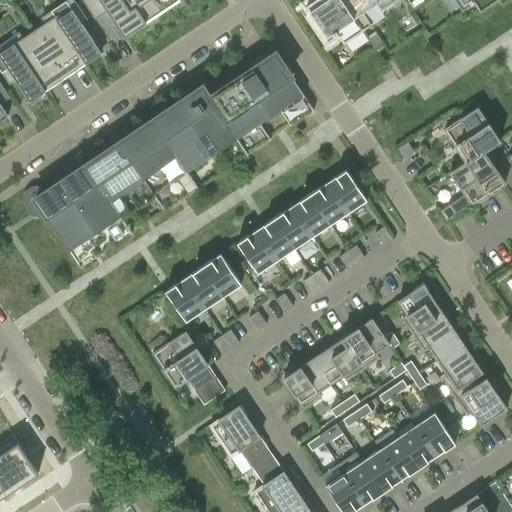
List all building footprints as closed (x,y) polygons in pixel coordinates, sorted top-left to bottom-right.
[(80,0),(94,20),(95,20),(106,12),(123,38),(124,39),(160,14),(159,14),(153,4),(149,0),(80,0)] [(149,0),(153,4),(159,14),(160,14),(181,0),(149,0)] [(315,0),(305,7),(316,24),(313,26),(322,39),(322,40),(326,37),(328,41),(336,35),(343,45),(359,34),(363,31),(371,26),(362,13),(353,19),(340,0),(315,0)] [(362,13),(375,5),(380,12),(397,0),(340,0),(353,19),(362,13)] [(453,0),(459,8),(462,6),(465,9),(473,4),(479,13),(498,0),(453,0)] [(86,20),(77,6),(75,3),(33,31),(64,78),(65,78),(101,54),(100,54),(80,24),(86,20)] [(33,31),(0,53),(0,72),(1,74),(1,73),(7,70),(29,102),(65,78),(64,78),(33,31)] [(363,31),(359,34),(370,50),(374,48),(369,40),(363,31)] [(376,35),(369,40),(374,48),(381,43),(381,42),(376,35)] [(27,199),(27,200),(27,201),(27,202),(27,203),(28,204),(32,211),(34,211),(40,208),(80,268),(131,234),(121,218),(178,180),(188,196),(196,190),(186,175),(236,142),(246,157),(270,141),(259,125),(268,118),(280,110),(291,127),(310,114),(313,112),(275,55),(253,70),(241,78),(232,84),(210,99),(202,87),(192,94),(41,195),(41,194),(40,194),(40,193),(39,193),(38,192),(37,192),(36,192),(35,192),(35,191),(34,192),(33,192),(32,192),(31,192),(30,193),(29,194),(28,195),(27,196),(27,197),(27,198),(27,199)] [(0,122),(9,116),(0,102),(0,97),(7,92),(0,81),(0,122)] [(499,142),(498,140),(477,108),(444,130),(465,162),(465,163),(483,151),(483,152),(499,142)] [(403,159),(413,152),(407,142),(397,149),(403,159)] [(483,152),(483,151),(465,163),(465,162),(449,173),(471,206),(504,184),(483,152)] [(348,213),(366,201),(345,170),(327,182),(348,213)] [(348,213),(327,182),(309,194),(330,225),(348,213)] [(330,225),(309,194),(291,207),(311,238),(330,225)] [(446,222),(455,215),(449,205),(439,212),(446,222)] [(311,238),(291,207),(272,219),(293,250),(311,238)] [(293,250),(272,219),(254,231),(275,262),(293,250)] [(383,246),(392,240),(383,227),(374,233),(383,246)] [(275,262),(254,231),(236,243),(257,274),(275,262)] [(355,264),(364,259),(355,246),(347,251),(355,264)] [(347,270),(355,264),(347,251),(338,257),(347,270)] [(222,298),(240,285),(220,254),(201,267),(222,298)] [(203,310),(222,298),(201,267),(183,279),(203,310)] [(320,289),(328,283),(320,270),(311,276),(320,289)] [(311,294),(320,289),(311,276),(302,281),(311,294)] [(203,310),(183,279),(164,291),(185,322),(203,310)] [(412,335),(442,315),(426,291),(427,290),(423,283),(412,290),(413,291),(397,302),(406,316),(401,319),(412,335)] [(283,313),(292,307),(284,294),(275,300),(283,313)] [(257,331),(266,325),(257,312),(248,318),(257,331)] [(442,315),(412,335),(423,352),(428,348),(436,361),(462,344),(442,315)] [(361,370),(378,359),(374,354),(388,345),(383,337),(371,319),(341,339),(361,370)] [(230,349),(238,343),(230,330),(221,336),(230,349)] [(207,365),(185,332),(151,354),(174,387),(207,365)] [(388,345),(391,350),(399,344),(391,332),(383,337),(388,345)] [(221,354),(230,349),(221,336),(212,342),(221,354)] [(361,370),(341,339),(312,359),(329,384),(342,376),(345,381),(361,370)] [(453,396),(483,376),(462,344),(436,361),(445,373),(440,377),(453,396)] [(329,384),(312,359),(282,379),(303,409),(320,398),(317,393),(329,384)] [(405,371),(411,378),(418,373),(410,362),(403,367),(405,371)] [(403,367),(400,363),(388,371),(393,379),(405,371),(403,367)] [(411,378),(418,390),(426,385),(418,373),(411,378)] [(483,376),(453,396),(466,416),(471,413),(480,426),(505,409),(483,376)] [(195,394),(203,405),(224,391),(217,379),(195,394)] [(402,380),(390,388),(395,396),(407,388),(402,380)] [(390,388),(378,396),(383,404),(395,396),(390,388)] [(347,410),(358,402),(354,395),(342,403),(347,410)] [(342,403),(330,411),(335,418),(347,410),(342,403)] [(359,420),(371,412),(366,404),(354,412),(359,420)] [(259,437),(238,406),(209,426),(230,457),(259,437)] [(354,412),(342,420),(347,428),(359,420),(354,412)] [(436,456),(454,444),(433,413),(415,425),(436,456)] [(336,425),(324,433),(329,441),(341,433),(336,425)] [(397,438),(418,468),(436,456),(415,425),(397,438)] [(392,429),(374,442),(379,450),(400,481),(418,468),(397,438),(392,429)] [(11,436),(0,443),(0,456),(20,486),(37,474),(11,436)] [(318,436),(306,444),(311,451),(323,443),(318,436)] [(266,447),(246,460),(251,468),(271,455),(266,447)] [(379,450),(361,462),(381,493),(400,481),(379,450)] [(355,453),(337,465),(343,474),(363,505),(381,493),(361,462),(355,453)] [(256,475),(276,462),(271,455),(251,468),(256,475)] [(0,491),(4,497),(20,486),(0,456),(0,491)] [(337,465),(318,477),(324,486),(341,511),(352,511),(363,505),(343,474),(337,465)] [(253,492),(266,511),(289,511),(303,503),(283,472),(253,492)] [(450,511),(511,511),(511,508),(505,499),(487,511),(476,495),(450,511)] [(309,511),(303,503),(289,511),(309,511)]
